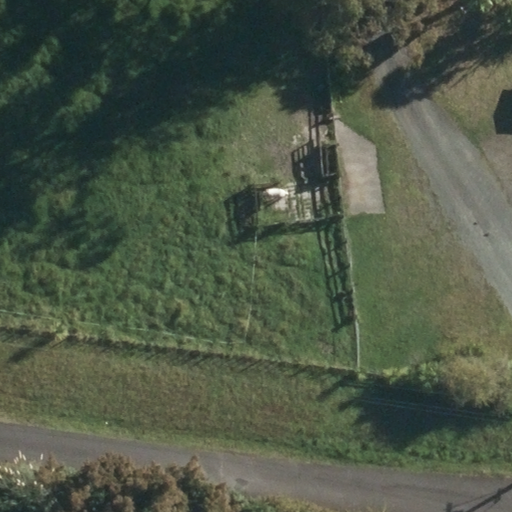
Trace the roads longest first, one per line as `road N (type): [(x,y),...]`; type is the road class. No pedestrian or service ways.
road 1 (residential): [(511,509),(0,438)]
road 2 (track): [(511,298),(467,220),(399,54),(390,0)]
